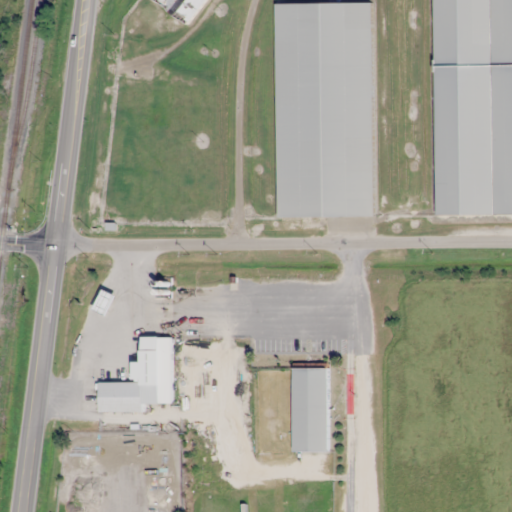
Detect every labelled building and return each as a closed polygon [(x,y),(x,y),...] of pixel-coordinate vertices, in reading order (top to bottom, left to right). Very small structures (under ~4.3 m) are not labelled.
[(214,0),(153,0),(193,29),(214,0)] [(511,215),(511,0),(432,0),(435,216),(511,215)] [(373,3),(277,4),(278,218),(375,217),(373,3)] [(172,403),(172,336),(142,336),(142,361),(134,361),(134,382),(99,382),(99,412),(143,412),(143,403),(172,403)] [(293,451),(328,451),(328,367),(293,367),(293,451)] [(70,449),(70,467),(114,467),(114,449),(70,449)]
